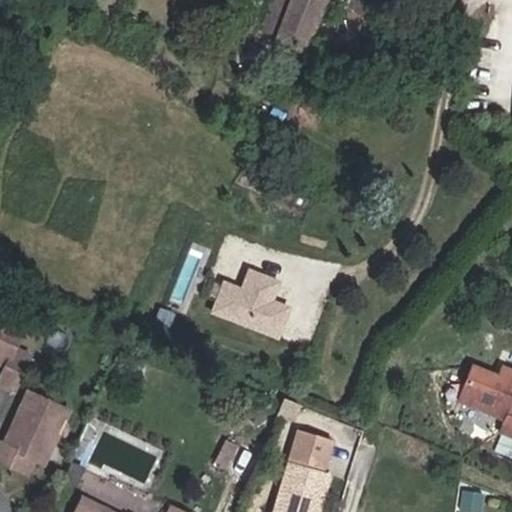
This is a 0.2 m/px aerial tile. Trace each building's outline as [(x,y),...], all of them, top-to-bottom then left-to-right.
[(268,0),(255,34),(300,51),(322,0),(268,0)] [(249,270),(242,289),(224,282),(213,310),(277,336),(288,308),(271,301),(278,282),(249,270)] [(31,351),(16,344),(26,322),(0,309),(0,358),(7,362),(0,376),(0,378),(15,386),(31,351)] [(511,373),(503,370),(499,380),(473,369),(459,403),(505,421),(500,433),(511,438),(511,373)] [(36,455),(46,459),(71,406),(30,387),(13,423),(17,425),(15,430),(11,428),(5,440),(2,438),(0,441),(0,456),(29,470),(36,455)] [(292,418),(298,404),(282,397),(279,404),(274,415),(286,420),(292,418)] [(318,511),(330,472),(323,470),(332,438),(323,435),(299,428),(273,511),(318,511)] [(221,469),(232,445),(220,440),(209,463),(221,469)] [(109,511),(83,499),(76,511),(180,511),(171,507),(169,511),(109,511)]
